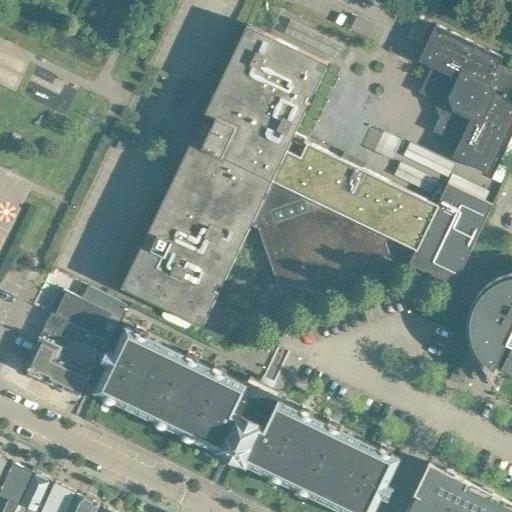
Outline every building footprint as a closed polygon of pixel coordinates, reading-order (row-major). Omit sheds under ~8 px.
[(493,203),(487,201),(448,182),(443,193),(436,190),(433,195),(431,200),(305,140),(307,138),(296,132),(310,103),(306,101),(309,94),(313,96),(329,63),(248,24),(206,112),(215,117),(211,126),(205,123),(196,142),(192,140),(122,286),(203,325),(219,292),(216,290),(219,283),(223,285),(252,224),(258,227),(281,292),(390,254),(386,242),(389,236),(416,249),(409,263),(454,284),(493,203)] [(439,102),(443,111),(435,128),(433,131),(459,143),(453,156),(489,173),(511,125),(511,70),(499,64),(503,56),(436,24),(419,60),(428,64),(432,66),(419,92),(439,102)] [(380,139),(371,160),(391,168),(399,148),(380,139)] [(511,272),(510,273),(496,278),(487,284),(483,288),(477,294),(472,303),(469,311),(468,320),(468,330),(469,340),(472,349),(476,355),(491,376),(497,363),(511,370),(511,272)] [(67,291),(55,314),(100,336),(111,313),(122,318),(123,317),(64,288),(64,289),(67,291)] [(101,357),(107,345),(109,340),(100,336),(55,314),(52,312),(27,363),(25,364),(28,371),(29,371),(41,376),(39,379),(44,381),(45,379),(79,395),(98,356),(101,357)] [(280,399),(282,395),(284,391),(250,376),(247,383),(127,325),(114,352),(108,349),(102,360),(108,363),(96,390),(104,395),(105,393),(116,398),(115,400),(156,420),(157,418),(168,423),(167,425),(183,433),(184,430),(195,436),(194,438),(216,449),(216,450),(247,465),(248,464),(270,475),(271,472),(282,478),(281,480),(297,488),(298,485),(309,491),(308,493),(348,511),(349,511),(350,510),(353,511),(373,511),(382,495),(388,498),(393,486),(387,484),(400,457),(280,399)] [(450,379),(461,384),(465,375),(454,370),(450,379)] [(13,511),(32,470),(12,460),(0,488),(0,492),(10,498),(3,511),(13,511)] [(511,511),(511,501),(430,462),(405,511),(511,511)] [(37,511),(52,479),(32,470),(13,511),(37,511)] [(65,511),(75,491),(55,481),(41,511),(65,511)] [(94,511),(99,502),(79,492),(69,511),(94,511)]
